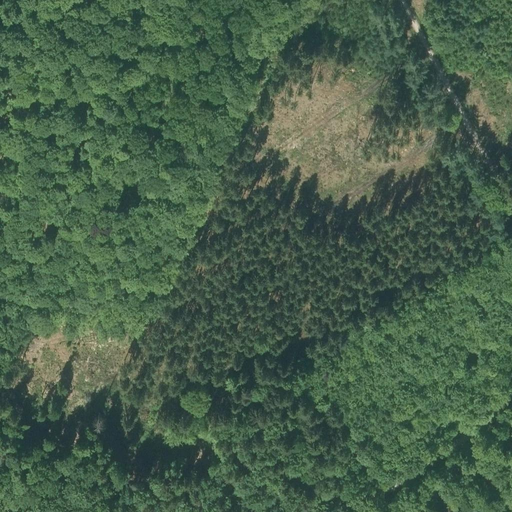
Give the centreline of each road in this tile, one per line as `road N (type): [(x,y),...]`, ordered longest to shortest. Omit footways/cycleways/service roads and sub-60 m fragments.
road 1 (track): [(511,208),(402,0)]
road 2 (track): [(511,373),(487,420),(353,511)]
